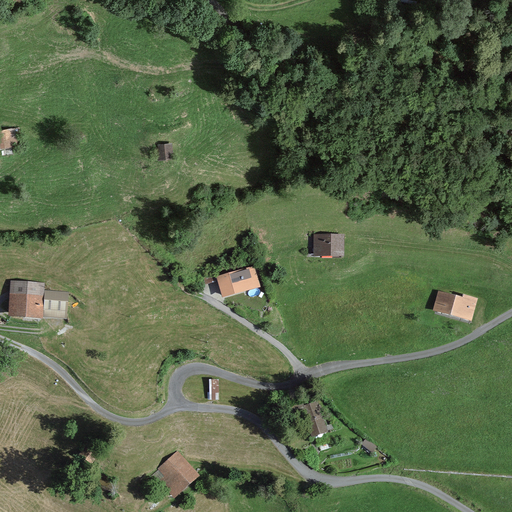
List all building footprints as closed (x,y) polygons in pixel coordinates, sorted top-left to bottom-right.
[(20,142),(20,140),(24,140),(23,136),(20,137),(18,128),(0,131),(0,145),(14,143),(20,142)] [(154,147),(155,158),(172,157),(170,144),(159,145),(159,147),(154,147)] [(311,243),(311,254),(342,254),(342,236),(315,236),(315,243),(311,243)] [(253,269),(219,279),(224,295),(253,286),(250,278),(255,277),(253,269)] [(26,314),(27,285),(14,283),(12,313),(26,314)] [(41,286),(27,285),(26,314),(39,315),(41,286)] [(64,317),(66,293),(46,292),(44,315),(64,317)] [(468,317),(469,313),(472,314),(476,298),(466,296),(464,301),(440,294),(435,310),(461,317),(461,316),(468,317)] [(210,378),(210,400),(220,400),(219,378),(210,378)] [(288,399),(291,409),(302,405),(299,396),(288,399)] [(308,420),(313,436),(326,432),(320,415),(318,416),(315,405),(305,408),(309,419),(308,420)] [(162,484),(172,495),(195,475),(176,455),(161,468),(170,477),(162,484)]
